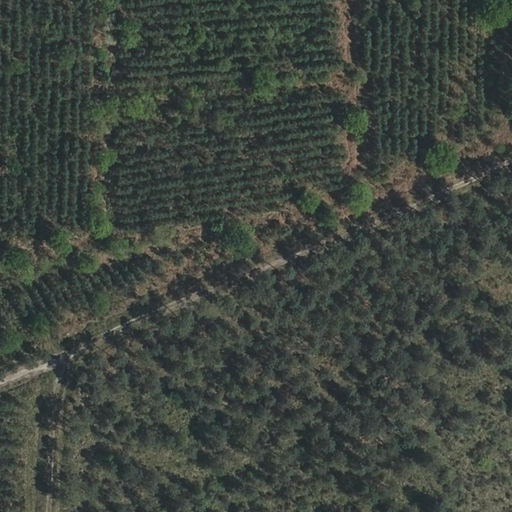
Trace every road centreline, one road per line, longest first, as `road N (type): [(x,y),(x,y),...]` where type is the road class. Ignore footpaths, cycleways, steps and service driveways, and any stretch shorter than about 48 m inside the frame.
road 1 (track): [(54,352),(511,147)]
road 2 (track): [(49,511),(54,352)]
